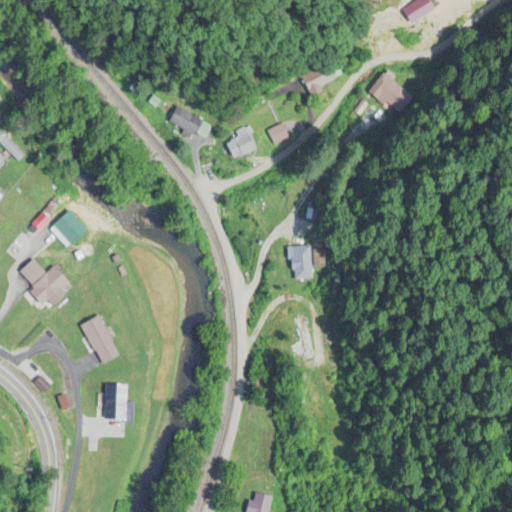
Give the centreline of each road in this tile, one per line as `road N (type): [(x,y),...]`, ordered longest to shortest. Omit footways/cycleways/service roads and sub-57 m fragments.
road 1 (residential): [(206,511),(227,449),(240,356),(231,260),(208,196),(313,133),(494,0)]
road 2 (secondary): [(45,511),(42,427),(0,378)]
